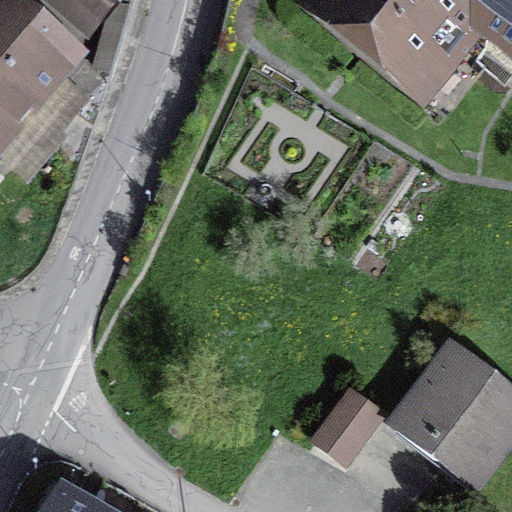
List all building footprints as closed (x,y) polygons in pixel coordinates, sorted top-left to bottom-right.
[(0,0),(0,142),(81,54),(21,0),(0,0)] [(121,0),(51,0),(93,34),(121,0)] [(511,0),(303,0),(437,104),(484,44),(511,66),(511,0)] [(483,480),(511,441),(511,373),(449,327),(388,410),(483,480)] [(340,394),(309,443),(344,465),(375,417),(340,394)] [(126,511),(64,476),(43,511),(126,511)]
